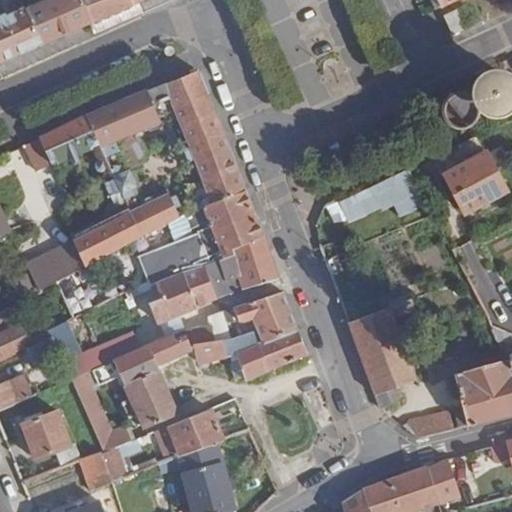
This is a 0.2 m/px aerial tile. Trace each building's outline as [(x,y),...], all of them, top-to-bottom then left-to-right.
[(49,0),(26,10),(42,44),(43,45),(92,23),(81,0),(49,0)] [(142,0),(81,0),(92,23),(142,0)] [(166,0),(142,0),(92,23),(96,32),(166,0)] [(445,17),(453,36),(471,26),(464,7),(445,17)] [(0,20),(0,63),(42,44),(26,10),(25,10),(1,20),(0,20)] [(199,71),(149,91),(160,117),(174,110),(209,198),(192,206),(194,211),(202,208),(205,212),(246,195),(199,71)] [(503,75),(496,75),(489,77),(484,81),(481,87),(480,94),(481,101),(485,106),(491,110),(497,112),(504,111),(510,108),(511,105),(511,81),(509,78),(503,75)] [(149,91),(99,112),(88,117),(117,183),(143,170),(138,158),(132,144),(129,145),(123,133),(148,122),(160,117),(149,91)] [(463,130),(464,130),(465,130),(468,129),(470,128),(472,127),(475,125),(476,124),(478,121),(479,119),(480,116),(481,114),(481,111),(481,109),(480,106),(480,104),(478,101),(477,99),(475,97),(473,96),(470,95),(468,93),(466,93),(463,92),(460,93),(458,93),(455,94),(453,95),(451,97),(449,98),(447,100),(446,102),(445,105),(444,107),(444,110),(444,113),(444,115),(445,118),(446,120),(447,122),(449,125),(450,126),(453,127),(455,128),(458,130),(460,130),(463,130)] [(86,266),(143,240),(121,191),(117,183),(88,117),(37,140),(50,167),(94,146),(100,160),(97,161),(101,170),(104,168),(120,199),(104,207),(110,219),(94,226),(92,222),(69,233),(73,240),(86,266)] [(163,126),(160,117),(148,122),(152,131),(163,126)] [(446,175),(455,192),(497,172),(487,153),(446,175)] [(427,204),(408,168),(328,204),(329,212),(332,223),(338,224),(349,220),(350,222),(396,204),(401,215),(427,204)] [(497,172),(455,192),(466,213),(507,191),(497,172)] [(139,183),(121,191),(143,240),(156,234),(169,228),(182,222),(171,198),(157,204),(145,177),(138,180),(139,183)] [(169,228),(156,234),(172,266),(147,278),(147,281),(148,288),(158,283),(175,275),(184,272),(205,265),(221,259),(221,260),(236,256),(233,250),(262,238),(246,195),(205,212),(210,226),(199,231),(199,232),(175,242),(169,228)] [(0,237),(9,233),(0,211),(0,237)] [(278,280),(262,238),(233,250),(236,256),(221,260),(233,293),(233,294),(278,280)] [(39,291),(86,266),(73,240),(25,263),(39,291)] [(233,293),(221,260),(221,259),(205,265),(218,299),(233,293)] [(218,299),(205,265),(184,272),(198,309),(219,300),(218,299)] [(175,275),(158,283),(163,299),(150,304),(157,325),(198,309),(184,272),(175,275)] [(297,330),(283,292),(223,312),(232,338),(253,332),(257,343),(263,341),(264,344),(297,330)] [(413,300),(349,324),(381,410),(401,398),(398,387),(419,379),(397,318),(416,310),(413,300)] [(232,338),(223,312),(207,318),(208,325),(212,325),(216,342),(222,341),(232,338)] [(212,325),(208,325),(192,327),(193,331),(196,345),(216,342),(212,325)] [(506,332),(492,327),(496,340),(500,345),(503,340),(506,332)] [(181,328),(173,335),(174,340),(185,335),(192,350),(195,349),(194,345),(196,345),(193,331),(181,328)] [(307,355),(297,330),(264,344),(274,369),(307,355)] [(253,332),(232,338),(222,341),(227,358),(237,354),(247,381),(274,369),(264,344),(263,341),(257,343),(253,332)] [(511,343),(511,334),(506,332),(503,340),(511,343)] [(173,335),(159,342),(114,362),(119,375),(123,387),(157,371),(160,370),(158,366),(192,350),(185,335),(174,340),(173,335)] [(0,361),(26,349),(29,348),(26,342),(23,337),(0,348),(0,361)] [(29,348),(26,349),(35,368),(61,356),(53,337),(29,348)] [(222,341),(216,342),(196,345),(194,345),(195,349),(199,365),(227,358),(222,341)] [(63,362),(70,380),(87,373),(92,371),(114,362),(109,352),(92,359),(88,351),(63,362)] [(511,360),(511,361),(457,374),(465,408),(457,410),(461,428),(511,414),(511,360)] [(119,375),(114,362),(92,371),(99,385),(119,375)] [(178,415),(157,371),(123,387),(144,431),(178,415)] [(87,373),(70,380),(104,451),(117,446),(137,438),(132,427),(113,434),(87,373)] [(24,376),(0,386),(0,410),(32,396),(24,376)] [(168,426),(174,441),(218,424),(211,409),(168,426)] [(418,438),(455,429),(451,411),(410,420),(404,428),(418,438)] [(58,413),(23,426),(36,460),(71,447),(58,413)] [(217,443),(224,440),(218,424),(174,441),(176,446),(180,456),(217,443)] [(495,464),(510,461),(506,442),(491,445),(495,464)] [(167,462),(158,465),(161,476),(181,470),(192,511),(232,511),(236,511),(217,443),(180,456),(167,462)] [(104,451),(103,452),(108,468),(123,462),(117,446),(104,451)] [(163,451),(167,462),(180,456),(176,446),(163,451)] [(103,452),(78,461),(88,490),(112,482),(108,468),(103,452)] [(428,467),(440,503),(454,498),(463,495),(454,471),(450,460),(428,467)] [(108,468),(112,482),(129,476),(123,462),(108,468)] [(419,511),(442,511),(440,503),(428,467),(365,489),(342,503),(344,511),(415,511),(419,511)] [(454,471),(463,495),(475,490),(467,467),(454,471)] [(442,511),(451,511),(458,510),(454,498),(440,503),(442,511)] [(102,511),(98,500),(65,511),(102,511)]
